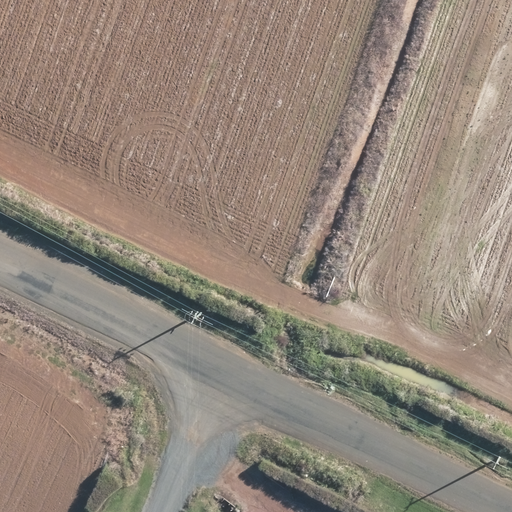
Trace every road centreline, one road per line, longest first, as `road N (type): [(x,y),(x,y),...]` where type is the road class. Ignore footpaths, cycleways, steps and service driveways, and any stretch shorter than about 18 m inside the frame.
road 1 (unclassified): [(223,376),(507,511)]
road 2 (unclassified): [(0,270),(223,376)]
road 3 (unclassified): [(223,376),(161,511)]
